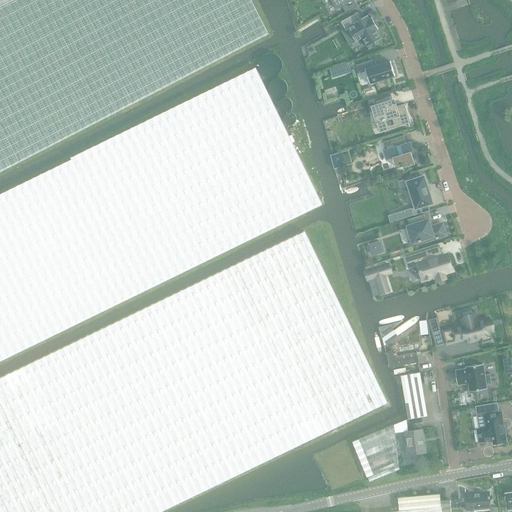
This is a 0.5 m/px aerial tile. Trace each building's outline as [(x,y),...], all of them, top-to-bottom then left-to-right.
[(0,0),(0,172),(38,152),(268,34),(250,0),(0,0)] [(331,0),(337,9),(342,6),(346,13),(358,6),(354,0),(331,0)] [(356,13),(341,22),(346,31),(349,29),(351,34),(352,37),(353,36),(356,42),(356,41),(363,38),(367,46),(367,47),(373,43),(373,44),(375,43),(375,42),(381,39),(381,38),(380,39),(375,30),(378,29),(378,30),(378,29),(371,17),(371,18),(369,19),(367,16),(368,16),(367,15),(362,19),(361,18),(360,19),(356,13)] [(284,70),(284,69),(284,67),(283,65),(282,63),(280,61),(277,59),(274,58),(272,58),(268,59),(266,60),(264,62),(262,65),(261,67),(261,70),(262,74),(263,75),(264,77),(268,80),(270,81),(272,81),(274,81),(277,80),(280,78),(282,76),(283,74),(284,72),(284,70)] [(372,60),(356,65),(358,72),(366,69),(371,84),(395,75),(390,61),(374,67),(372,60)] [(348,63),(330,69),(333,78),(351,72),(348,63)] [(0,361),(323,205),(256,68),(71,157),(72,159),(0,194),(0,361)] [(294,94),(294,93),(294,89),(292,86),(288,83),(286,82),(284,82),(281,82),(279,83),(275,85),(273,88),(272,91),(271,93),(271,95),(272,97),(273,99),(274,101),(278,104),(280,105),(283,105),(287,104),(289,103),(291,102),(293,98),(294,96),(294,94)] [(391,95),(374,101),(376,106),(373,107),(377,122),(383,120),(383,121),(386,120),(385,119),(393,117),(395,125),(395,126),(407,122),(409,127),(410,127),(403,107),(406,106),(406,105),(396,108),(394,104),(396,103),(396,102),(394,103),(391,95)] [(404,135),(383,142),(385,149),(383,150),(386,160),(393,158),(396,167),(401,165),(402,165),(403,168),(415,165),(411,152),(414,151),(410,141),(406,143),(404,135)] [(349,150),(330,155),(334,169),(352,164),(349,150)] [(410,191),(406,192),(408,200),(412,199),(415,208),(411,209),(413,215),(430,210),(428,204),(432,203),(424,176),(420,177),(420,175),(409,179),(410,181),(407,182),(410,191)] [(423,214),(407,219),(409,225),(407,226),(413,242),(418,240),(418,241),(421,240),(421,239),(427,237),(428,240),(436,237),(436,238),(439,237),(438,237),(444,235),(444,233),(445,232),(443,225),(441,225),(441,224),(430,227),(428,219),(426,220),(423,214)] [(203,281),(0,378),(0,511),(160,511),(297,447),(388,403),(305,231),(203,281)] [(371,255),(384,253),(382,240),(369,242),(371,255)] [(440,246),(405,257),(409,269),(419,266),(423,280),(435,276),(437,280),(445,278),(443,274),(452,271),(449,262),(445,263),(440,248),(440,246)] [(389,262),(381,265),(385,276),(393,273),(389,262)] [(386,276),(374,280),(379,296),(391,293),(386,276)] [(483,342),(491,340),(489,332),(492,331),(492,330),(492,329),(489,318),(477,321),(476,316),(464,319),(462,320),(464,325),(447,329),(447,331),(442,333),(445,343),(455,341),(455,342),(456,341),(456,340),(462,339),(462,340),(467,338),(468,342),(482,338),(483,342)] [(393,330),(397,336),(418,322),(420,317),(414,317),(393,330)] [(468,343),(469,350),(479,348),(478,341),(468,343)] [(396,350),(388,351),(390,367),(418,362),(417,353),(397,356),(396,350)] [(484,365),(465,367),(466,369),(455,370),(457,386),(468,384),(469,392),(487,389),(484,365)] [(408,419),(427,416),(420,373),(401,376),(408,419)] [(497,402),(475,406),(479,429),(477,429),(479,442),(493,440),(493,443),(495,443),(496,445),(500,444),(501,442),(506,441),(505,433),(508,432),(506,424),(503,424),(501,411),(499,412),(497,402)] [(357,439),(352,441),(367,478),(368,477),(370,482),(386,475),(399,470),(396,433),(407,431),(406,419),(393,424),(357,439)] [(409,455),(425,453),(422,430),(406,432),(409,455)] [(466,510),(490,508),(489,492),(479,493),(479,492),(465,494),(466,510)] [(397,498),(398,511),(440,507),(441,511),(450,511),(450,499),(441,500),(440,494),(412,497),(397,498)]
